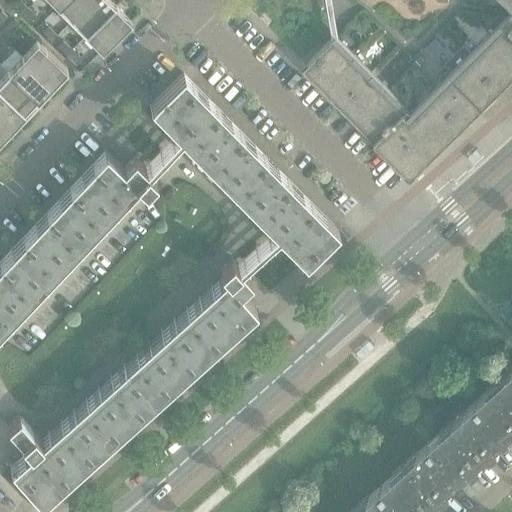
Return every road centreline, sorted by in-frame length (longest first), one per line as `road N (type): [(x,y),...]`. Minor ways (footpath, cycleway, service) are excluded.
road 1 (residential): [(411,238),(206,30),(191,0)]
road 2 (residential): [(0,200),(190,0)]
road 3 (tertiary): [(140,502),(315,340)]
road 4 (tertiary): [(315,340),(352,319),(427,253)]
road 5 (tertiary): [(411,238),(315,340)]
road 6 (tertiary): [(511,148),(411,238)]
